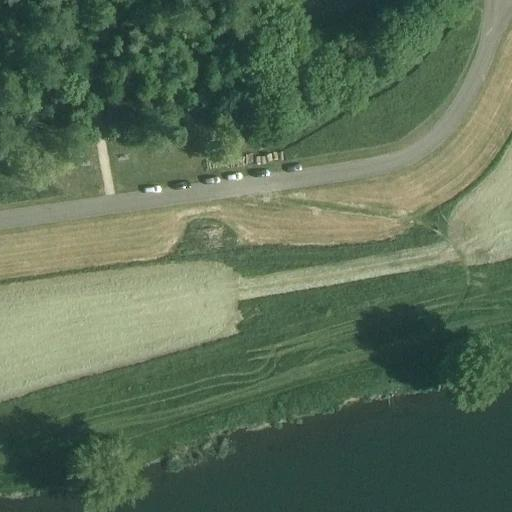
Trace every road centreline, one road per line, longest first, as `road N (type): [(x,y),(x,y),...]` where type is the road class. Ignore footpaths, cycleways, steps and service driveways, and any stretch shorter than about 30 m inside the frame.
road 1 (unclassified): [(0,225),(402,163),(430,145),(458,110),(511,4)]
road 2 (track): [(212,196),(437,228)]
